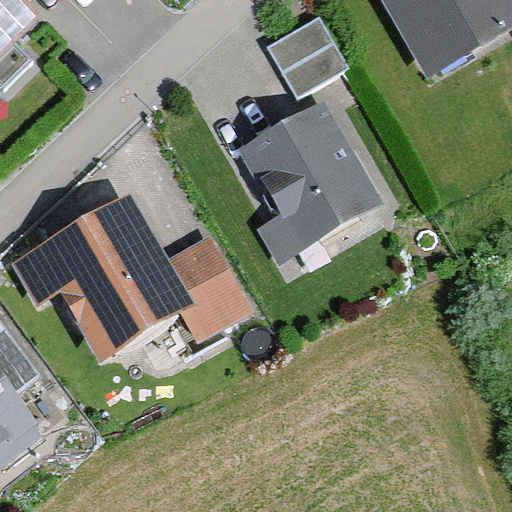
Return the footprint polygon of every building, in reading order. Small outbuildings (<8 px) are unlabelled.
[(68,0),(0,0),(0,98),(16,115),(100,31),(68,0)] [(511,0),(380,0),(431,86),(511,38),(511,0)] [(273,47),(303,101),(355,72),(324,18),(273,47)] [(329,98),(240,149),(281,222),(262,233),(292,286),(357,249),(348,232),(391,207),(329,98)] [(130,194),(9,265),(36,310),(63,295),(102,362),(179,317),(198,350),(257,316),(208,233),(167,258),(130,194)] [(11,299),(0,306),(0,467),(43,439),(14,397),(57,368),(11,299)]
